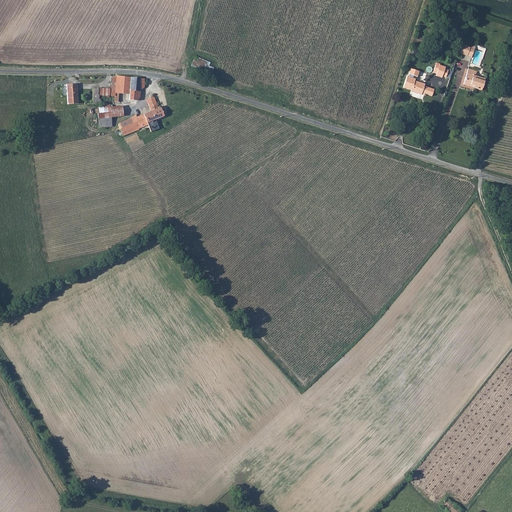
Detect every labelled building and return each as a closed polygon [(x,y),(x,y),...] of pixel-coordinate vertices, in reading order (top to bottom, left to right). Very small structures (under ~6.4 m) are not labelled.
[(462,45),(459,53),(471,57),(474,49),(462,45)] [(209,66),(210,62),(204,60),(201,71),(211,75),(213,67),(209,66)] [(410,69),(409,75),(417,77),(419,71),(410,69)] [(446,81),(446,79),(449,72),(449,71),(444,69),(441,77),(441,79),(446,81)] [(475,75),(476,72),(468,69),(463,84),(481,90),(485,79),(475,75)] [(126,90),(137,91),(138,80),(115,77),(112,98),(112,103),(114,103),(115,94),(126,95),(126,90)] [(414,81),(414,80),(407,77),(403,89),(411,91),(410,92),(421,96),(423,94),(431,96),(434,90),(425,87),(425,85),(414,81)] [(77,102),(76,83),(67,84),(68,103),(77,102)] [(134,102),(136,100),(137,91),(126,90),(126,95),(125,100),(134,102)] [(122,134),(158,118),(154,109),(156,109),(153,102),(146,105),(149,111),(134,117),(131,120),(132,123),(121,128),(119,129),(120,131),(117,133),(120,138),(123,136),(122,134)] [(122,116),(121,107),(107,108),(108,117),(109,117),(122,116)] [(154,109),(158,118),(163,116),(159,107),(156,109),(154,109)] [(109,117),(108,117),(101,118),(102,128),(110,127),(109,117)] [(452,502),(448,497),(443,502),(449,511),(457,511),(460,510),(453,502),(452,502)]
